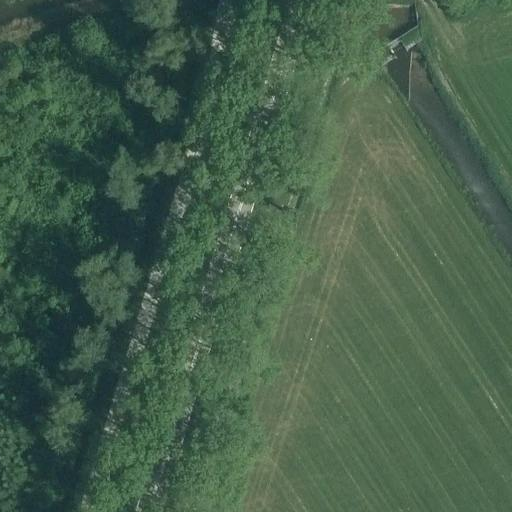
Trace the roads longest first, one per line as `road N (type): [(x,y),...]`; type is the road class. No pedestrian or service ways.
road 1 (unclassified): [(65,511),(232,0)]
road 2 (tertiary): [(148,511),(302,0)]
